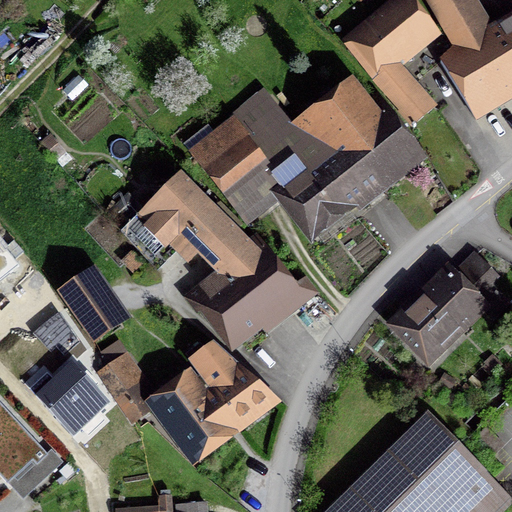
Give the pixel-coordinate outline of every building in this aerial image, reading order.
[(412,126),(434,108),(421,93),(419,95),(391,63),(434,27),(411,0),(408,0),(351,47),(374,77),(372,78),(401,110),(399,112),(412,126)] [(469,109),(511,82),(511,23),(486,40),(480,32),(482,31),(463,0),(428,0),(456,45),(455,48),(441,62),(469,109)] [(314,232),(416,152),(375,99),(368,104),(353,84),(290,132),(264,99),(193,156),(246,224),(285,194),(314,232)] [(198,312),(204,307),(229,339),(290,292),(300,305),(316,293),(305,278),(295,287),(258,238),(248,246),(182,180),(147,214),(144,210),(122,232),(158,269),(180,248),(188,256),(197,247),(221,271),(187,298),(198,312)] [(396,329),(426,359),(480,306),(491,317),(503,306),(485,288),(496,277),(475,255),(453,277),(450,275),(396,329)] [(62,294),(94,339),(123,319),(91,274),(62,294)] [(102,355),(108,367),(143,416),(150,411),(136,392),(141,389),(138,384),(140,382),(122,357),(129,353),(120,342),(102,355)] [(199,456),(196,451),(271,395),(215,344),(194,360),(204,374),(161,406),(198,457),(199,456)] [(109,402),(71,361),(34,394),(72,436),(109,402)] [(143,416),(108,367),(102,372),(136,421),(143,416)] [(0,465),(12,479),(33,461),(47,476),(62,463),(51,452),(48,455),(0,403),(0,465)] [(333,511),(496,511),(508,501),(490,484),(484,474),(429,418),(427,420),(428,421),(413,436),(333,511)] [(161,508),(116,510),(116,511),(171,511),(171,497),(160,498),(161,508)] [(177,506),(177,511),(206,511),(206,503),(177,506)]
